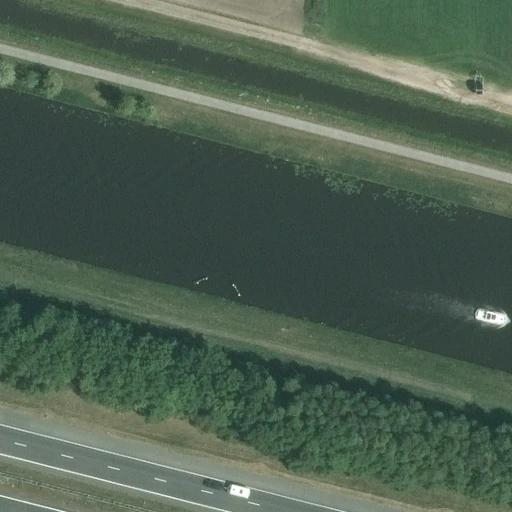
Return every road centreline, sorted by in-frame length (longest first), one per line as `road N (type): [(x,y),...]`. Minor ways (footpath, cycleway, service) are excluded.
road 1 (track): [(127,0),(511,104)]
road 2 (motorway): [(311,511),(0,432)]
